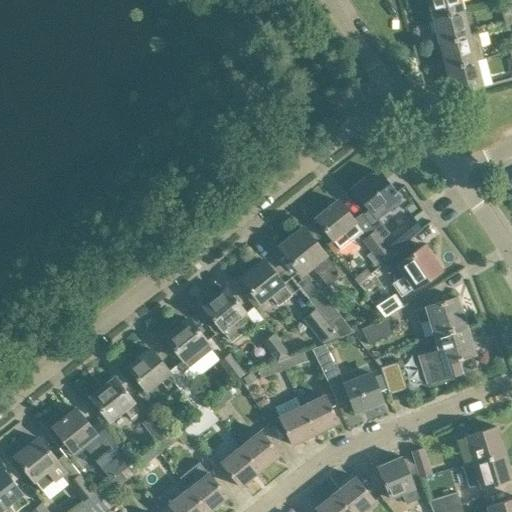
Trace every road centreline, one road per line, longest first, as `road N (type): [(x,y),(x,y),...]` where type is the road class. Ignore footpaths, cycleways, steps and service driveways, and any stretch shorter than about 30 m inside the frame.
road 1 (residential): [(0,405),(391,93)]
road 2 (residential): [(258,511),(359,443),(511,385)]
